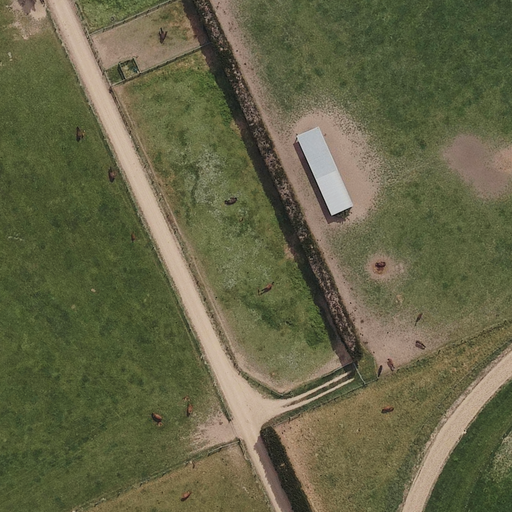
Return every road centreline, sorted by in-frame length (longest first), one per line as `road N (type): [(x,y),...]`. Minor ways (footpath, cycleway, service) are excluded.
road 1 (track): [(55,0),(284,511)]
road 2 (track): [(413,511),(448,437),(511,365)]
